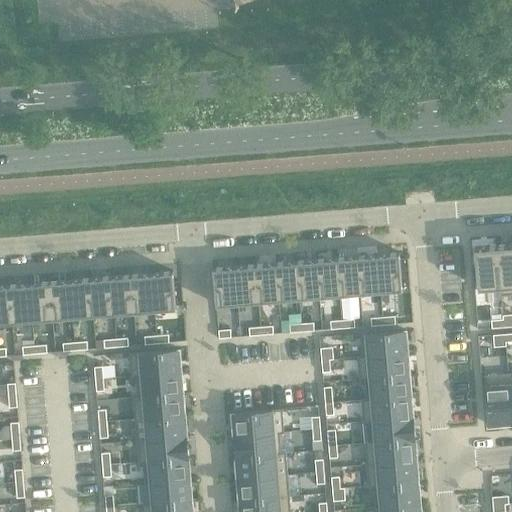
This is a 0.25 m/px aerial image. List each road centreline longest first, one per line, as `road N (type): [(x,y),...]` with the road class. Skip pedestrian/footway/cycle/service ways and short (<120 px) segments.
road 1 (secondary): [(511,46),(371,73),(0,104)]
road 2 (secondary): [(0,162),(511,122)]
road 3 (residential): [(312,372),(205,380),(192,233)]
road 4 (residential): [(441,461),(421,214)]
road 5 (residential): [(192,233),(421,214)]
road 6 (residential): [(0,250),(192,233)]
